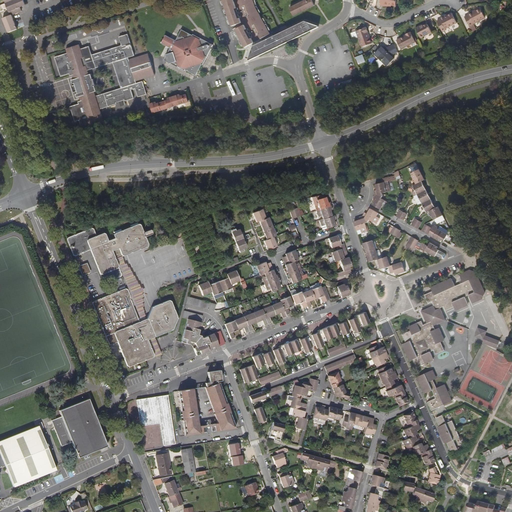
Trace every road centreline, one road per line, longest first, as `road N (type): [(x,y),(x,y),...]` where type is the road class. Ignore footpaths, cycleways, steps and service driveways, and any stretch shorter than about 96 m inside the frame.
road 1 (residential): [(28,193),(111,167),(277,155),(322,143)]
road 2 (unclassified): [(45,192),(108,174),(312,153),(318,162),(327,159)]
road 3 (tertiary): [(28,193),(110,398)]
road 4 (residential): [(322,143),(457,82),(511,69)]
road 5 (unclassified): [(511,78),(449,96),(331,157)]
road 6 (residential): [(371,293),(222,353)]
road 7 (residential): [(511,496),(453,473),(420,402)]
road 8 (unknown): [(314,119),(257,123),(240,103),(207,99),(197,81)]
road 9 (residential): [(8,48),(25,92),(39,100),(48,91),(32,40)]
road 10 (residential): [(238,397),(279,511)]
road 11 (residential): [(222,353),(110,398)]
road 12 (residential): [(297,73),(266,61),(183,86)]
